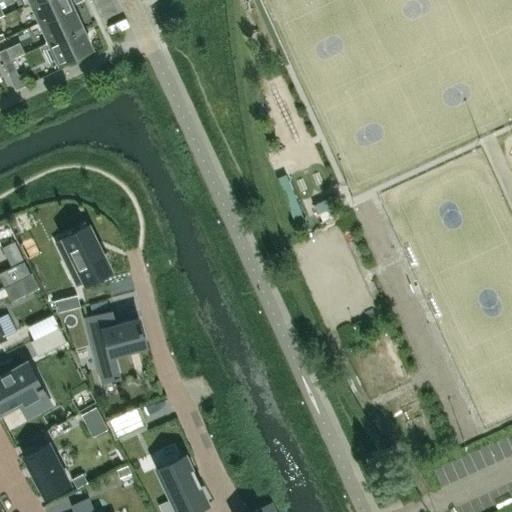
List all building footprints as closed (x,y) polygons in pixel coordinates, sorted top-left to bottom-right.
[(73,6),(70,0),(35,0),(30,3),(39,22),(73,6)] [(82,26),(73,6),(39,22),(48,42),(82,26)] [(57,62),(92,46),(82,26),(48,42),(57,62)] [(6,48),(0,50),(0,55),(3,62),(11,59),(6,48)] [(16,70),(11,59),(3,62),(8,73),(16,70)] [(16,70),(8,73),(16,89),(25,85),(20,74),(18,75),(16,70)] [(285,173),(276,177),(295,222),(304,218),(285,173)] [(96,242),(95,241),(86,224),(63,236),(63,237),(57,240),(66,258),(72,255),(85,281),(109,269),(100,251),(100,249),(99,250),(95,243),(96,242)] [(24,260),(14,240),(1,246),(10,266),(24,260)] [(24,260),(0,271),(0,280),(3,287),(3,286),(18,279),(30,273),(24,260)] [(18,279),(3,286),(10,301),(25,294),(18,279)] [(76,294),(53,300),(56,312),(79,306),(76,294)] [(113,324),(109,310),(86,317),(100,369),(114,365),(111,353),(144,344),(137,317),(113,324)] [(30,340),(37,355),(65,341),(58,326),(30,340)] [(26,361),(0,375),(0,411),(19,401),(27,415),(49,403),(26,361)] [(107,428),(95,406),(81,413),(92,435),(107,428)] [(147,424),(139,406),(107,420),(115,438),(147,424)] [(68,481),(48,442),(23,455),(43,494),(68,481)] [(190,467),(184,454),(156,467),(177,511),(184,511),(206,502),(198,485),(200,484),(197,479),(196,480),(192,472),(194,471),(191,467),(190,467)] [(127,464),(117,469),(120,477),(131,472),(127,464)] [(81,473),(70,479),(75,487),(86,482),(81,473)] [(91,511),(87,498),(72,504),(74,511),(91,511)] [(274,511),(270,503),(254,510),(255,511),(274,511)]
